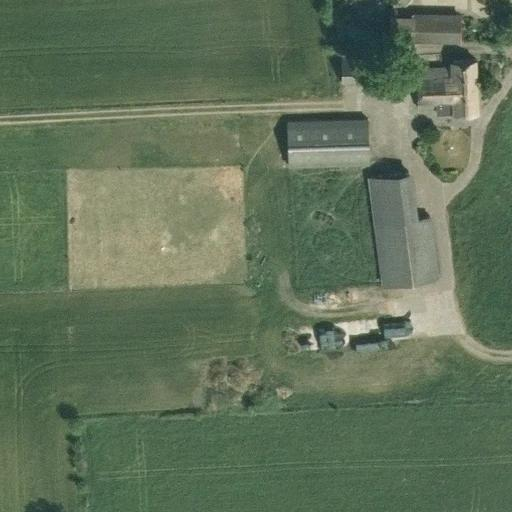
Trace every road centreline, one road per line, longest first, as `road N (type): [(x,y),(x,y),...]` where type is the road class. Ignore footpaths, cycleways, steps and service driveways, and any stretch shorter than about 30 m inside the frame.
road 1 (track): [(486,49),(403,52),(396,83),(381,102),(436,205),(473,167),(479,121),(511,77)]
road 2 (track): [(381,102),(0,118)]
road 3 (track): [(436,205),(455,334),(482,352),(511,354)]
